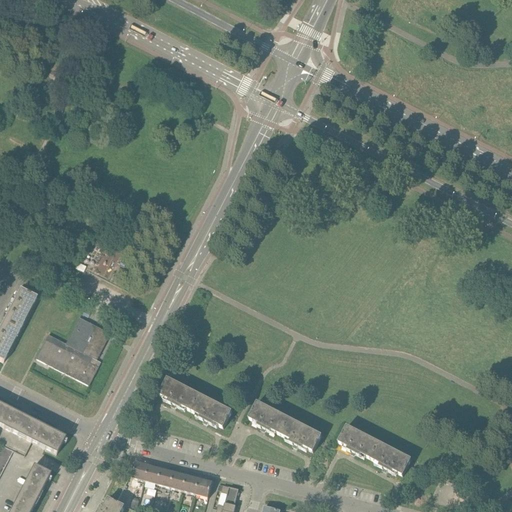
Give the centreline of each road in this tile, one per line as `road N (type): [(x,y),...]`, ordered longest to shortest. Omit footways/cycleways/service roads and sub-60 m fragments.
road 1 (tertiary): [(103,437),(274,102)]
road 2 (primary): [(274,102),(511,223)]
road 3 (primary): [(511,174),(294,62)]
road 4 (primary): [(76,0),(274,102)]
road 5 (residential): [(259,478),(103,437)]
road 6 (primary): [(294,62),(173,0)]
